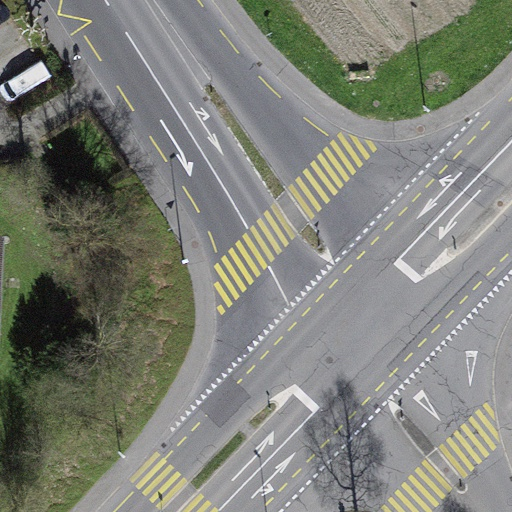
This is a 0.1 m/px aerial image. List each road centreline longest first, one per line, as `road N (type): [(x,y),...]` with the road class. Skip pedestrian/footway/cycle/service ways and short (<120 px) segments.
road 1 (tertiary): [(350,337),(140,0)]
road 2 (primary): [(350,337),(256,390),(138,511)]
road 3 (primary): [(350,337),(511,170)]
road 4 (residential): [(481,511),(350,337)]
road 5 (primary): [(238,511),(308,438),(350,337)]
